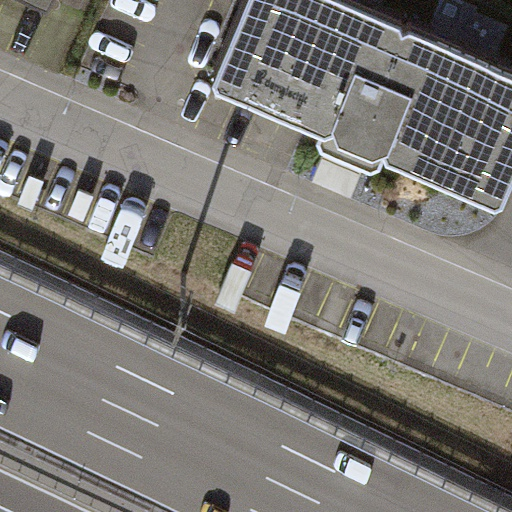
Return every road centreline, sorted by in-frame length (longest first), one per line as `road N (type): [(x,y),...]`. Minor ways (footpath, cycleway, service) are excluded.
road 1 (residential): [(511,322),(0,103)]
road 2 (motorway): [(337,511),(0,350)]
